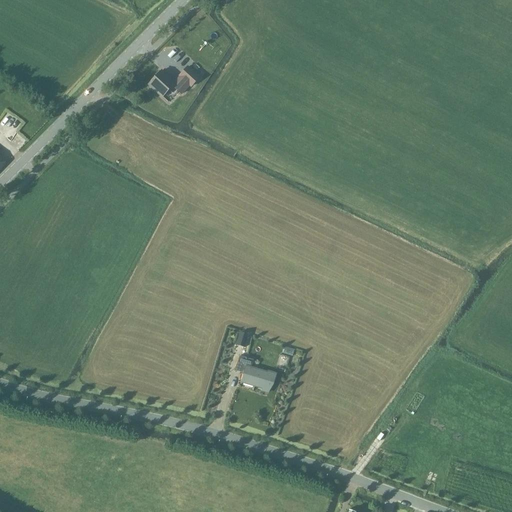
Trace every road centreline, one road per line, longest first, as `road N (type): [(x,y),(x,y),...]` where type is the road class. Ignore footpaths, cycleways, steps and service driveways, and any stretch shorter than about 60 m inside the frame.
road 1 (unclassified): [(444,511),(186,427),(0,383)]
road 2 (tertiary): [(0,181),(185,0)]
